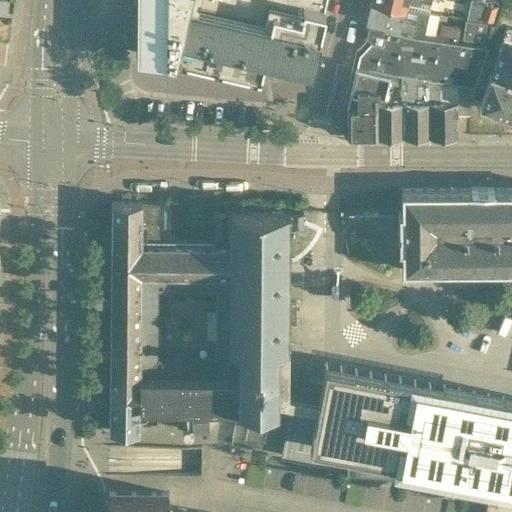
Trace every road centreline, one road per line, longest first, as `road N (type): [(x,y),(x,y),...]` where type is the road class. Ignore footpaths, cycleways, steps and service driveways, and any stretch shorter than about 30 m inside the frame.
road 1 (tertiary): [(39,140),(31,335),(8,511)]
road 2 (tertiary): [(47,511),(61,392),(66,141)]
road 3 (residential): [(324,156),(66,141)]
road 4 (residential): [(324,156),(511,155)]
road 5 (residential): [(324,156),(319,129),(348,0)]
road 6 (tertiary): [(66,141),(77,0)]
road 7 (tertiary): [(48,0),(39,140)]
